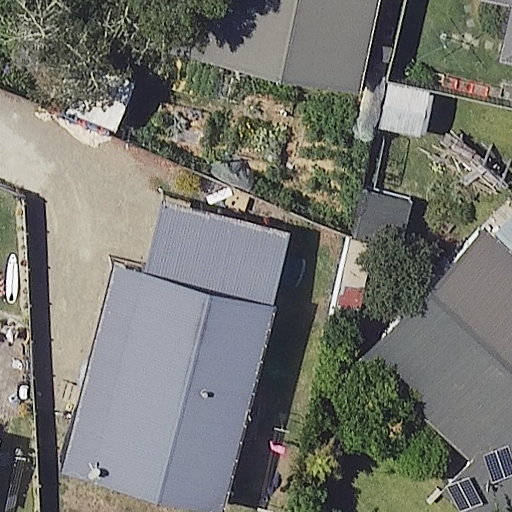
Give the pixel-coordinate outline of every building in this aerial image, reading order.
[(370,86),(387,0),(199,0),(189,49),(370,86)] [(439,147),(445,88),(378,81),(372,140),(439,147)] [(155,262),(127,255),(74,463),(231,503),(300,231),(171,198),(155,262)] [(511,511),(511,239),(495,224),(372,354),(479,455),(451,485),(479,511),(511,511)] [(0,481),(11,433),(0,430),(0,481)]
